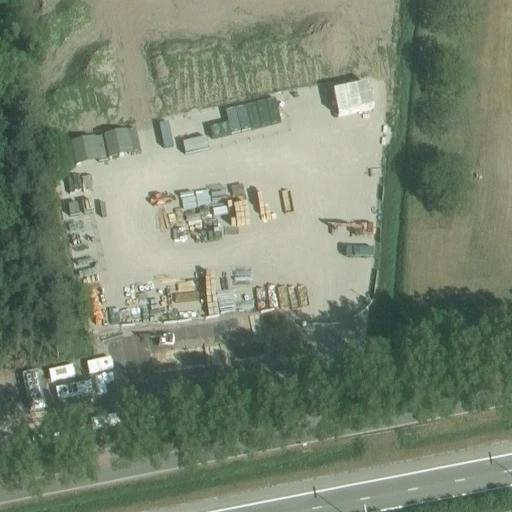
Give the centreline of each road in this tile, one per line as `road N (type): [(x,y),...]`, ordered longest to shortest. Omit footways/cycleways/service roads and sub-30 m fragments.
road 1 (tertiary): [(511,399),(0,500)]
road 2 (motorway): [(511,471),(300,511)]
